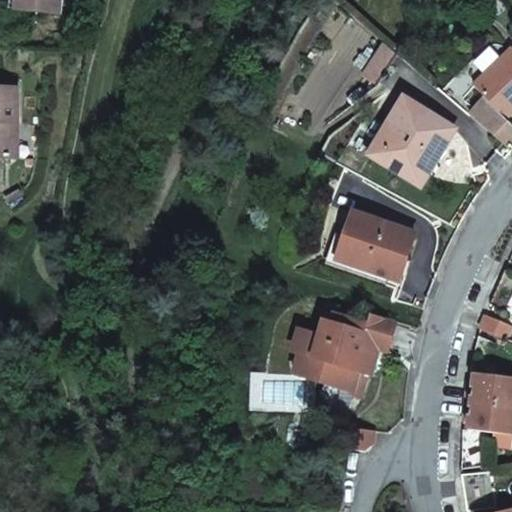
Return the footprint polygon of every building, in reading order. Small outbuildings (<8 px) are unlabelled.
[(16,0),(17,9),(59,13),(60,0),(16,0)] [(511,49),(473,86),(485,98),(470,116),(504,145),(511,135),(511,126),(506,121),(511,115),(511,114),(511,49)] [(0,87),(0,157),(12,158),(12,123),(18,123),(18,88),(0,87)] [(405,99),(369,155),(420,187),(438,159),(455,130),(405,99)] [(353,213),(337,261),(390,277),(396,256),(407,259),(411,246),(416,233),(353,213)] [(401,280),(407,259),(396,256),(390,277),(401,280)] [(294,376),(356,394),(362,374),(371,377),(376,359),(371,357),(373,349),(388,353),(393,338),(398,323),(370,314),(367,324),(334,315),(332,324),(323,321),(319,336),(306,333),(299,355),(294,376)] [(511,329),(511,323),(485,316),(484,319),(480,329),(509,338),(511,329)] [(299,331),(293,352),(299,355),(306,333),(299,331)] [(466,402),(511,407),(511,378),(497,377),(475,375),(473,383),(473,389),(468,388),(466,402)] [(491,434),(511,436),(511,407),(466,402),(464,416),(469,417),(469,422),(468,431),(491,434)] [(350,450),(368,451),(376,445),(378,431),(352,428),(350,450)]
